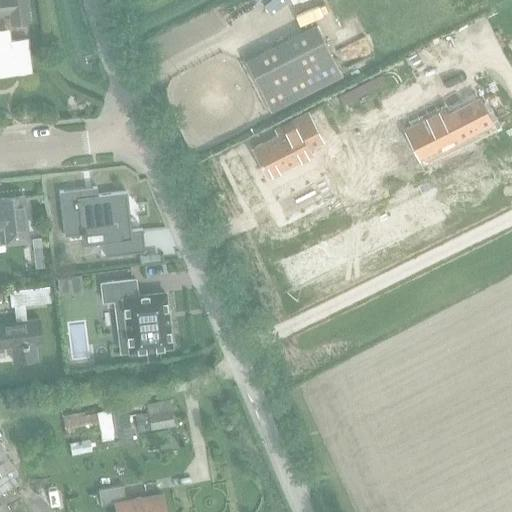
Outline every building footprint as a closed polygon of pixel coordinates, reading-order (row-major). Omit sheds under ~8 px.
[(10,24),(29,22),(26,0),(0,0),(0,13),(8,12),(10,24)] [(244,60),(255,82),(268,107),(339,71),(315,24),(244,60)] [(0,73),(30,70),(27,38),(0,41),(0,38),(0,73)] [(408,126),(423,157),(493,122),(482,98),(449,115),(446,107),(408,126)] [(250,147),(255,157),(265,176),(310,153),(307,147),(321,140),(307,113),(275,129),(277,134),(250,147)] [(94,187),(59,191),(64,233),(82,231),(82,229),(118,225),(121,252),(143,249),(141,228),(130,229),(128,214),(118,215),(115,192),(95,195),(94,187)] [(0,242),(4,242),(27,239),(22,196),(0,198),(0,199),(1,206),(0,206),(0,242)] [(154,253),(138,254),(139,262),(155,260),(154,253)] [(102,301),(113,299),(114,309),(117,309),(120,331),(126,330),(129,350),(170,345),(167,321),(165,321),(164,310),(166,310),(164,292),(136,295),(134,278),(100,282),(102,301)] [(10,305),(49,300),(47,284),(8,289),(10,305)] [(34,342),(41,341),(38,317),(0,321),(0,346),(10,345),(12,360),(36,357),(34,342)] [(139,429),(175,422),(171,397),(146,402),(148,411),(136,413),(139,429)] [(117,444),(133,441),(126,405),(97,411),(101,435),(115,432),(117,444)] [(66,433),(90,429),(88,413),(63,417),(66,433)] [(0,474),(13,467),(0,442),(0,474)] [(96,451),(98,463),(118,460),(116,448),(96,451)] [(124,499),(122,484),(97,488),(100,504),(115,502),(116,511),(164,511),(161,493),(124,499)]
